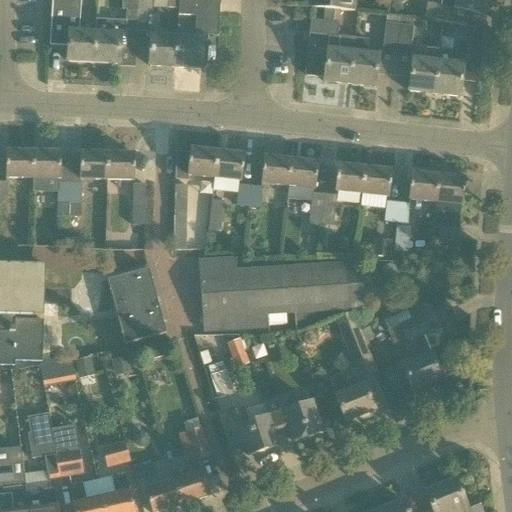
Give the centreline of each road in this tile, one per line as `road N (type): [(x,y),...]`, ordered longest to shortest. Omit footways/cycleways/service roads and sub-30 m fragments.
road 1 (residential): [(254,511),(505,409)]
road 2 (residential): [(253,118),(511,149)]
road 3 (residential): [(4,104),(253,118)]
road 4 (residential): [(505,409),(511,204)]
